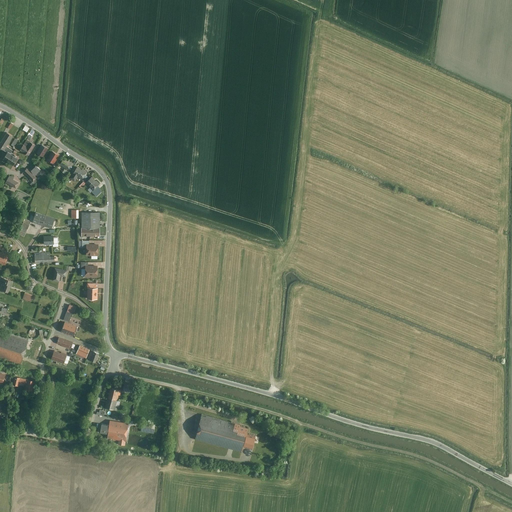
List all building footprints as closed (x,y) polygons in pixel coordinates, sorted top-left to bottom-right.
[(27,139),(30,141),(36,130),(32,129),(27,139)] [(12,136),(5,132),(0,141),(0,147),(4,150),(12,136)] [(27,157),(33,146),(25,141),(19,152),(27,157)] [(40,159),(45,149),(40,146),(34,155),(40,159)] [(57,156),(51,152),(45,161),(52,165),(57,156)] [(10,157),(5,153),(1,159),(6,163),(6,161),(10,157)] [(11,165),(16,158),(11,155),(10,157),(6,161),(11,165)] [(71,164),(62,159),(58,166),(67,171),(71,164)] [(38,170),(32,163),(22,173),(29,179),(38,170)] [(86,171),(76,166),(68,179),(74,182),(77,177),(82,179),(86,171)] [(18,181),(9,176),(5,184),(15,189),(18,181)] [(98,184),(92,177),(83,185),(95,197),(101,191),(96,186),(98,184)] [(56,220),(35,212),(31,223),(51,231),(56,220)] [(100,237),(100,212),(70,212),(70,219),(80,219),(80,237),(100,237)] [(52,237),(42,236),(42,245),(52,245),(52,237)] [(98,256),(98,245),(89,245),(89,242),(79,241),(79,248),(85,248),(85,256),(98,256)] [(49,253),(33,254),(34,264),(55,263),(54,258),(49,258),(49,253)] [(96,277),(97,267),(88,266),(89,264),(78,263),(78,269),(82,269),(82,276),(96,277)] [(66,271),(52,268),(50,280),(57,281),(58,277),(65,278),(66,271)] [(0,291),(7,294),(10,282),(0,278),(0,291)] [(99,288),(87,287),(87,299),(98,300),(99,288)] [(33,296),(24,293),(22,300),(31,303),(33,296)] [(69,321),(73,307),(67,305),(63,320),(69,321)] [(73,337),(77,328),(63,323),(60,332),(73,337)] [(0,358),(20,366),(28,342),(0,332),(0,358)] [(73,344),(58,338),(56,344),(70,350),(73,344)] [(89,351),(79,347),(76,355),(86,359),(89,351)] [(96,364),(99,354),(90,351),(87,361),(96,364)] [(59,355),(53,352),(50,360),(64,365),(68,355),(60,352),(59,355)] [(26,379),(14,377),(12,386),(18,387),(18,384),(25,386),(26,380),(26,379)] [(33,393),(35,381),(26,380),(25,386),(24,392),(33,393)] [(129,393),(130,386),(123,385),(121,392),(129,393)] [(120,391),(109,388),(106,398),(116,402),(120,391)] [(103,407),(113,411),(116,402),(106,398),(103,407)] [(247,427),(201,414),(194,440),(240,453),(242,446),(245,433),(247,427)] [(123,446),(127,424),(109,421),(108,426),(107,435),(106,439),(118,441),(117,445),(123,446)] [(108,426),(98,424),(97,434),(107,435),(108,426)] [(253,449),(256,436),(245,433),(242,446),(253,449)]
